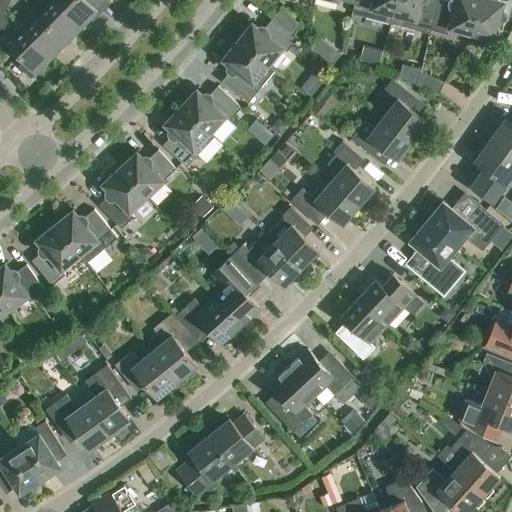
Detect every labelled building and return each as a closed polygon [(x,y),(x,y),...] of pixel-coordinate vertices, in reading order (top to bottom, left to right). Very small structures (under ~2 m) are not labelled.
[(0,0),(0,9),(5,12),(11,0),(0,0)] [(55,0),(40,15),(67,42),(82,26),(55,0)] [(55,0),(82,26),(98,10),(95,7),(101,0),(55,0)] [(352,14),(392,24),(397,0),(356,0),(355,4),(352,14)] [(430,34),(431,30),(438,0),(397,0),(392,24),(430,34)] [(449,28),(472,34),(480,0),(451,0),(451,1),(451,2),(444,0),(438,0),(431,30),(448,34),(449,28)] [(496,0),(480,0),(472,34),(495,40),(497,29),(502,30),(506,16),(506,15),(506,13),(505,12),(505,11),(504,10),(502,9),(504,2),(496,0)] [(281,8),(273,18),(294,34),(301,25),(281,8)] [(5,12),(0,9),(0,30),(9,13),(5,12)] [(40,15),(25,31),(52,57),(67,42),(40,15)] [(253,23),(238,41),(275,71),(275,70),(269,65),(283,48),(288,51),(298,38),(294,34),(273,18),(266,27),(265,27),(264,26),(262,26),(260,27),(259,28),(253,23)] [(52,57),(25,31),(9,47),(24,61),(19,66),(31,78),(52,57)] [(275,71),(238,41),(223,59),(229,64),(229,65),(229,66),(228,67),(229,68),(229,69),(229,70),(230,71),(222,81),(249,103),(275,71)] [(380,66),(384,50),(364,45),(360,61),(380,66)] [(332,67),(340,59),(336,55),(329,55),(324,60),(332,67)] [(421,72),(416,84),(440,94),(445,83),(421,72)] [(392,106),(383,117),(413,141),(428,121),(408,106),(415,96),(393,79),(385,89),(388,91),(382,99),(392,106)] [(317,89),(308,81),(301,89),(311,97),(317,89)] [(197,89),(181,106),(214,137),(215,136),(210,132),(226,116),(230,120),(242,107),(218,86),(210,94),(209,93),(207,93),(205,93),(204,94),(203,94),(197,89)] [(331,108),(321,100),(312,110),(322,118),(331,108)] [(214,137),(181,106),(165,124),(171,129),(171,130),(170,131),(170,132),(170,133),(171,134),(172,136),(163,145),(187,167),(214,137)] [(413,141),(383,117),(375,129),(365,121),(351,139),(371,154),(378,144),(398,160),(413,141)] [(287,125),(279,118),(272,127),(280,134),(287,125)] [(511,122),(506,118),(491,140),(511,155),(511,122)] [(511,155),(491,140),(475,161),(485,168),(472,186),(494,201),(507,183),(511,176),(511,155)] [(339,171),(331,181),(360,206),(376,187),(355,170),(364,159),(343,141),(334,152),(336,154),(329,162),(339,171)] [(289,162),(297,153),(288,145),(280,153),(289,162)] [(138,152),(120,168),(147,196),(177,168),(159,149),(150,158),(149,157),(148,157),(147,156),(146,156),(145,156),(143,157),(138,152)] [(269,179),(287,160),(280,153),(278,151),(260,170),(269,179)] [(147,196),(120,168),(103,184),(109,190),(108,190),(108,191),(107,192),(107,193),(108,194),(108,196),(109,197),(100,205),(122,228),(134,216),(130,212),(147,196)] [(360,206),(331,181),(323,191),(319,187),(312,196),(302,188),(291,200),(312,219),(324,207),(344,225),(360,206)] [(218,203),(226,194),(218,187),(210,195),(218,203)] [(193,205),(204,217),(214,207),(203,196),(193,205)] [(511,202),(505,198),(497,209),(511,219),(511,202)] [(239,207),(232,200),(223,209),(231,216),(239,207)] [(444,201),(427,221),(458,247),(467,236),(483,250),(504,225),(480,205),(467,221),(444,201)] [(320,250),(300,232),(308,223),(292,206),(283,215),(285,217),(268,234),(275,242),(302,268),(320,250)] [(74,210),(55,225),(80,255),(87,263),(118,238),(95,209),(85,217),(84,216),(83,215),(82,215),(80,215),(79,215),(79,216),(74,210)] [(458,247),(427,221),(410,241),(434,261),(421,276),(444,296),(465,271),(449,257),(458,247)] [(80,255),(55,225),(37,240),(42,246),(41,247),(41,248),(41,249),(41,250),(41,251),(41,252),(42,253),(32,260),(53,285),(66,274),(62,269),(80,255)] [(220,244),(204,227),(193,236),(209,254),(220,244)] [(232,256),(254,279),(266,267),(285,285),(302,268),(275,242),(267,251),(257,241),(249,249),(244,244),(232,256)] [(154,254),(150,250),(144,249),(139,254),(146,261),(154,254)] [(145,262),(138,254),(133,258),(133,265),(137,269),(145,262)] [(226,286),(215,297),(242,327),(261,309),(244,291),(256,281),(254,279),(232,256),(221,266),(223,268),(215,274),(226,286)] [(6,264),(0,267),(0,295),(9,309),(28,296),(32,300),(46,291),(27,264),(17,271),(16,270),(15,270),(13,269),(11,270),(6,264)] [(376,279),(360,297),(389,324),(405,307),(414,314),(425,302),(394,273),(383,285),(376,279)] [(0,315),(9,309),(0,295),(0,315)] [(195,299),(176,315),(194,336),(195,337),(206,326),(222,344),(242,327),(215,297),(203,308),(195,299)] [(389,324),(360,297),(342,316),(354,328),(343,340),(364,359),(376,347),(372,342),(389,324)] [(85,315),(78,307),(69,315),(75,323),(85,315)] [(448,323),(456,314),(446,307),(439,316),(448,323)] [(511,311),(506,324),(497,321),(487,345),(511,354),(511,311)] [(165,341),(153,351),(178,382),(198,365),(182,346),(194,336),(176,315),(174,312),(154,328),(165,341)] [(66,330),(75,323),(69,315),(60,322),(66,330)] [(87,342),(80,332),(74,337),(81,346),(87,342)] [(13,351),(21,362),(36,352),(28,341),(13,351)] [(308,349),(289,367),(316,396),(327,386),(343,404),(362,386),(336,357),(324,367),(308,349)] [(178,382),(153,351),(140,361),(132,352),(115,365),(132,386),(141,378),(157,398),(178,382)] [(494,379),(488,393),(511,402),(511,376),(511,372),(511,363),(487,354),(479,373),(494,379)] [(97,396),(89,402),(111,433),(130,419),(116,399),(127,391),(108,364),(86,381),(97,396)] [(369,364),(362,371),(372,382),(380,374),(369,364)] [(316,396),(289,367),(270,384),(292,409),(281,419),(294,432),(314,415),(305,406),(316,396)] [(0,406),(8,401),(0,388),(0,406)] [(372,388),(363,396),(372,406),(380,398),(372,388)] [(511,402),(488,393),(483,406),(468,400),(460,421),(497,441),(503,425),(511,428),(511,402)] [(111,433),(89,402),(79,410),(67,394),(46,409),(65,435),(75,428),(90,448),(111,433)] [(362,425),(351,413),(341,421),(352,434),(362,425)] [(390,427),(397,419),(390,413),(383,421),(390,427)] [(230,418),(210,435),(233,464),(264,439),(244,414),(234,423),(230,418)] [(463,427),(445,415),(442,423),(455,435),(463,427)] [(13,436),(19,447),(41,480),(61,467),(51,451),(61,444),(46,421),(36,427),(35,426),(30,425),(13,436)] [(464,460),(455,470),(483,496),(501,476),(480,458),(492,445),(466,431),(451,448),(464,460)] [(233,464),(210,435),(189,451),(194,456),(177,470),(199,497),(216,483),(214,479),(233,464)] [(168,444),(157,451),(166,467),(177,460),(168,444)] [(41,480),(19,447),(0,458),(0,483),(10,477),(20,493),(41,480)] [(141,474),(150,468),(147,463),(138,469),(141,474)] [(468,511),(483,496),(455,470),(446,480),(433,468),(427,474),(417,486),(416,486),(433,511),(445,497),(462,511),(468,511)] [(424,470),(412,478),(417,486),(427,474),(424,470)] [(334,480),(331,473),(322,477),(325,484),(334,480)] [(172,486),(165,474),(160,476),(168,489),(172,486)] [(393,505),(381,510),(381,511),(409,511),(408,508),(422,502),(406,479),(386,487),(393,505)] [(142,511),(125,484),(92,504),(97,511),(142,511)] [(333,504),(328,493),(320,497),(324,508),(333,504)] [(381,511),(381,510),(373,493),(336,508),(337,511),(381,511)] [(260,511),(259,502),(246,504),(246,511),(260,511)]
